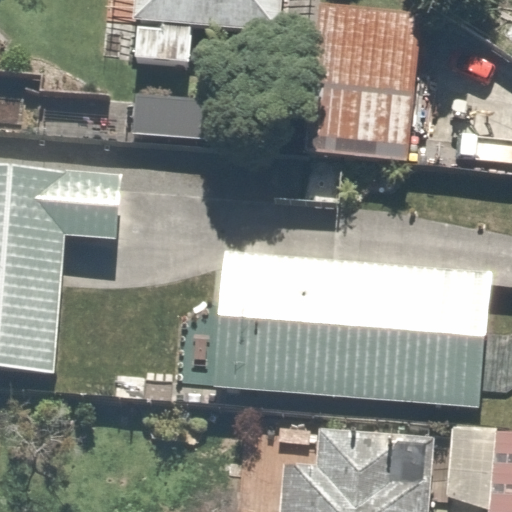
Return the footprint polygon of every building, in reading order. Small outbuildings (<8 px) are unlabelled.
[(124,0),(119,67),(183,72),(186,26),(272,32),(274,0),(124,0)] [(408,10),(312,3),(302,151),(398,157),(408,10)] [(511,17),(497,43),(511,51),(511,17)] [(129,91),(124,137),(227,147),(232,101),(129,91)] [(119,249),(122,182),(0,173),(0,377),(57,381),(69,246),(119,249)] [(483,421),(497,285),(230,260),(215,394),(483,421)] [(437,511),(511,511),(511,433),(486,431),(443,428),(437,511)] [(433,511),(439,449),(322,439),(319,479),(289,476),(285,511),(433,511)]
